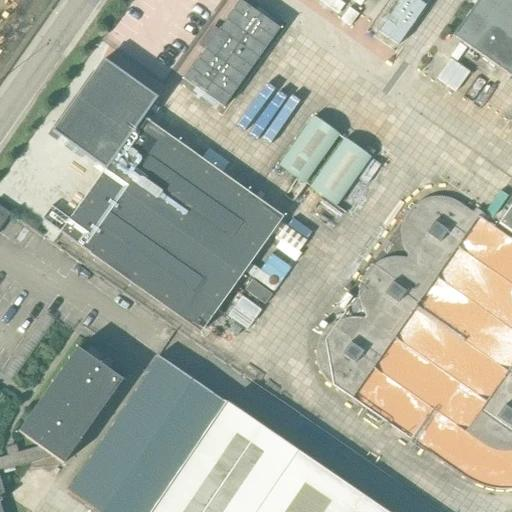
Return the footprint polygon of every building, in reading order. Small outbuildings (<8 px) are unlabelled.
[(415,0),(400,0),(378,33),(398,46),(425,7),(415,0)] [(511,0),(477,0),(452,37),(511,79),(511,119),(510,122),(511,123),(511,0)] [(203,50),(181,81),(223,108),(279,30),(239,2),(218,31),(203,50)] [(446,85),(459,66),(450,60),(437,79),(446,85)] [(446,85),(456,92),(469,73),(459,66),(446,85)] [(96,70),(14,186),(59,218),(65,222),(88,189),(149,103),(98,67),(96,70)] [(141,118),(59,233),(200,334),(271,234),(279,222),(282,218),(141,118)] [(304,185),(339,137),(313,118),(278,167),(304,185)] [(344,140),(309,189),(335,208),(370,159),(344,140)] [(511,204),(498,224),(511,233),(511,204)] [(0,228),(10,214),(0,207),(0,228)] [(17,433),(37,447),(18,453),(16,445),(4,448),(7,456),(0,457),(0,511),(2,511),(0,504),(0,500),(5,499),(0,481),(0,472),(52,457),(63,465),(122,381),(76,349),(17,433)] [(383,511),(157,357),(66,491),(95,511),(383,511)]
